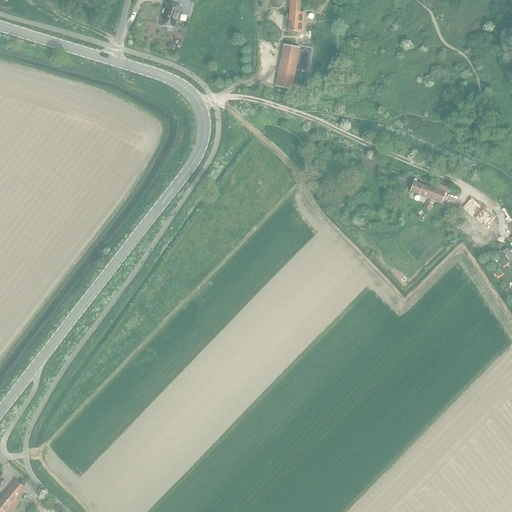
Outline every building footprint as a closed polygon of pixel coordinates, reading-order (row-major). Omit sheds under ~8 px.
[(175,28),(180,12),(187,14),(187,16),(188,16),(193,2),(186,0),(171,0),(171,2),(175,3),(174,5),(167,3),(161,23),(175,28)] [(291,0),(290,23),(288,23),(287,24),(287,29),(288,30),(289,30),(289,31),(304,32),(305,12),(300,12),(301,0),(291,0)] [(291,95),(301,41),(286,38),(275,92),(291,95)] [(442,202),(445,192),(413,181),(410,191),(442,202)] [(492,217),(471,198),(462,207),(483,226),(492,217)] [(424,208),(428,211),(433,203),(429,200),(424,208)] [(501,250),(500,249),(492,255),(503,266),(511,258),(511,255),(511,254),(510,254),(504,247),(501,250)] [(17,480),(3,497),(0,500),(0,511),(10,511),(20,501),(16,498),(25,487),(17,480)] [(27,495),(23,499),(27,503),(31,499),(27,495)]
